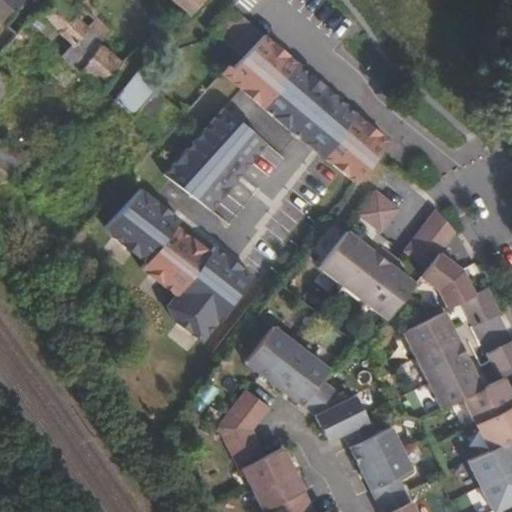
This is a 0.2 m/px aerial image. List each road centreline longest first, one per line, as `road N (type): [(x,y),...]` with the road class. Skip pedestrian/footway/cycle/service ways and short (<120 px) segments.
road 1 (unclassified): [(454,171),(253,0)]
road 2 (unknown): [(355,87),(229,248)]
road 3 (residential): [(345,511),(295,423),(245,377)]
road 4 (track): [(113,91),(141,54),(189,32),(218,0)]
